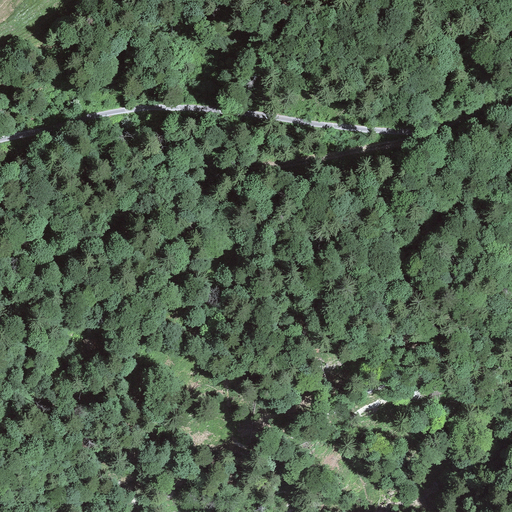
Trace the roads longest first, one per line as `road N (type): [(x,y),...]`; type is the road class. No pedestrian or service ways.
road 1 (track): [(511,96),(428,129),(152,107),(0,140)]
road 2 (track): [(428,129),(393,145),(277,166),(202,164),(0,279)]
